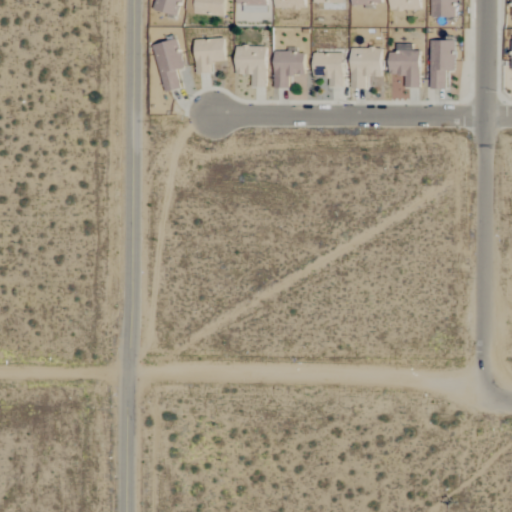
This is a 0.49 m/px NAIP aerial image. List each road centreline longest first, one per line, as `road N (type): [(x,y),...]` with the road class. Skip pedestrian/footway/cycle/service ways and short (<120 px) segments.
road 1 (residential): [(129,511),(134,0)]
road 2 (residential): [(0,370),(458,380),(488,393)]
road 3 (residential): [(488,393),(485,0)]
road 4 (residential): [(511,114),(212,113)]
